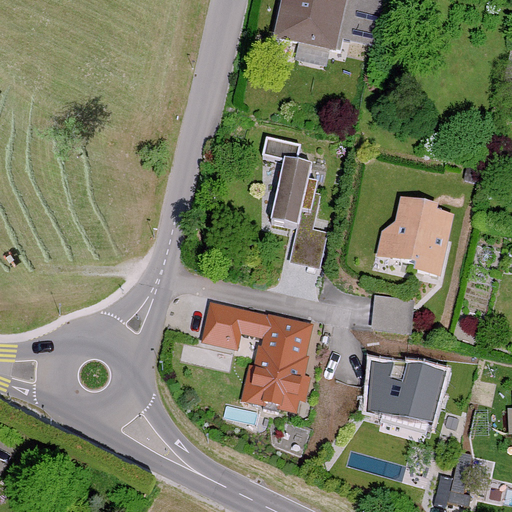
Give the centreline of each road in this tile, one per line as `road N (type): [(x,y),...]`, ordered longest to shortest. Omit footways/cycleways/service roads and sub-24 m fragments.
road 1 (residential): [(119,344),(167,246),(229,0)]
road 2 (secondary): [(275,511),(165,452),(117,405)]
